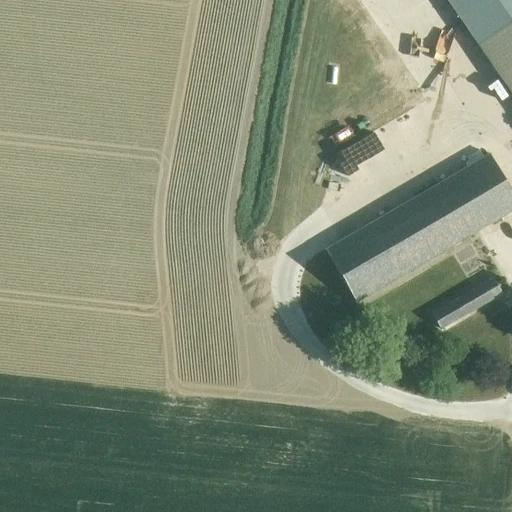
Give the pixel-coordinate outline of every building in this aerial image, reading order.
[(511,0),(446,0),(466,27),(478,45),(482,50),(490,62),(511,94),(511,0)] [(358,149),(445,101),(427,70),(341,118),(358,149)] [(357,301),(511,210),(511,194),(488,153),(326,248),(357,301)] [(343,161),(325,157),(318,187),(336,191),(343,161)] [(492,278),(431,314),(441,330),(502,294),(492,278)]
